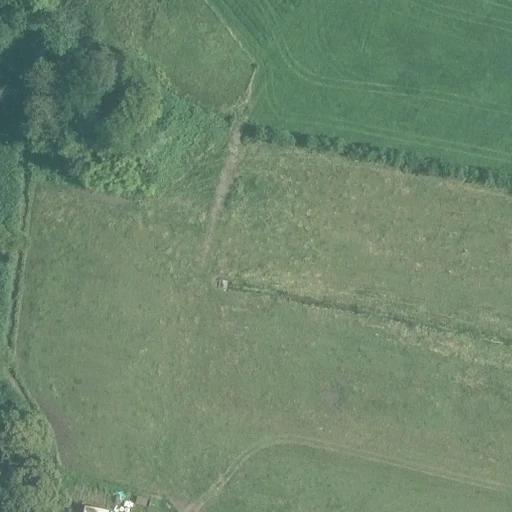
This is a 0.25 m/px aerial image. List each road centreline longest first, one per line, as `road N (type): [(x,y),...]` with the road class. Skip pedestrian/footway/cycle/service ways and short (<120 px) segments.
road 1 (track): [(152,511),(231,156),(276,51),(315,0)]
road 2 (track): [(176,396),(511,497)]
